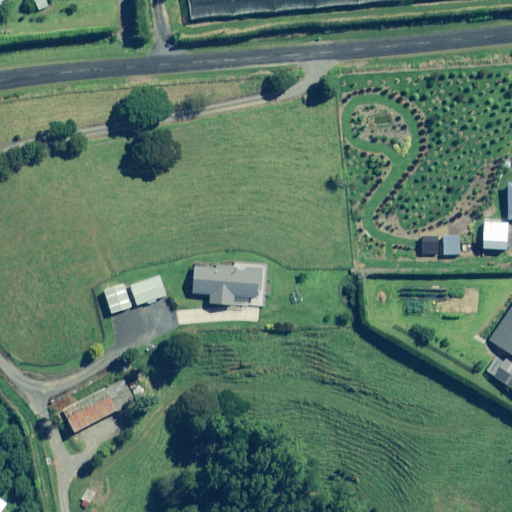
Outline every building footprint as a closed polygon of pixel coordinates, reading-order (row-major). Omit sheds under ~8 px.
[(507,234),(497,234),(497,245),(507,245),(507,234)] [(264,270),(238,268),(220,266),(220,269),(197,268),(195,294),(213,296),(212,305),(236,307),(237,298),(262,299),(264,270)] [(168,297),(162,277),(133,286),(139,305),(168,297)] [(133,309),(126,285),(106,291),(114,315),(133,309)] [(511,307),(490,340),(511,354),(511,307)] [(511,362),(500,354),(488,371),(511,387),(511,362)] [(62,426),(71,422),(77,435),(138,404),(126,380),(65,411),(56,415),(62,426)]
